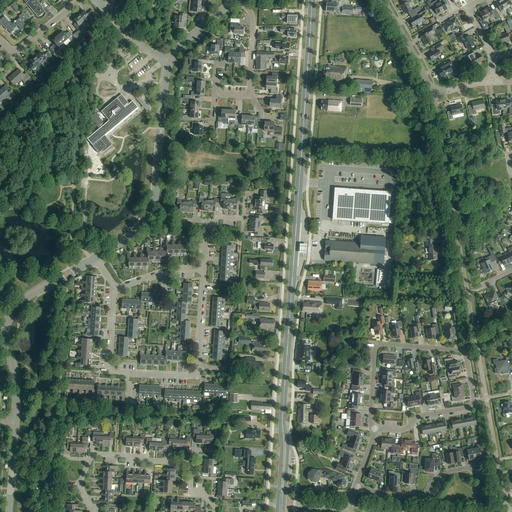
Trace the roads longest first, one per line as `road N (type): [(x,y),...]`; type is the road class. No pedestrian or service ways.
road 1 (unclassified): [(511,510),(501,488),(437,93)]
road 2 (secondary): [(282,416),(311,0)]
road 3 (residential): [(371,422),(375,344),(462,351),(469,406),(381,428)]
road 4 (unclassified): [(94,258),(131,235),(150,210),(169,62)]
road 5 (unclassified): [(16,422),(9,319),(34,293),(94,258)]
road 6 (residential): [(128,373),(198,372),(204,270)]
road 7 (residential): [(356,486),(431,495),(446,475),(474,466)]
